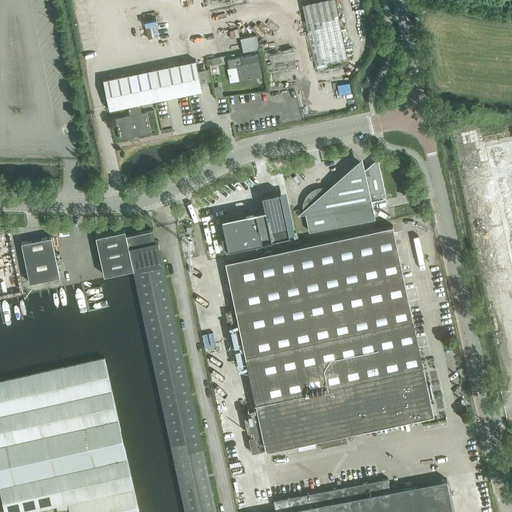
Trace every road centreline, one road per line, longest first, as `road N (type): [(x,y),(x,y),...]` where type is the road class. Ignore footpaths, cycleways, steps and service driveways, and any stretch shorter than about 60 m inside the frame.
road 1 (secondary): [(0,205),(140,203),(247,153),(422,114)]
road 2 (unclassified): [(506,498),(422,114)]
